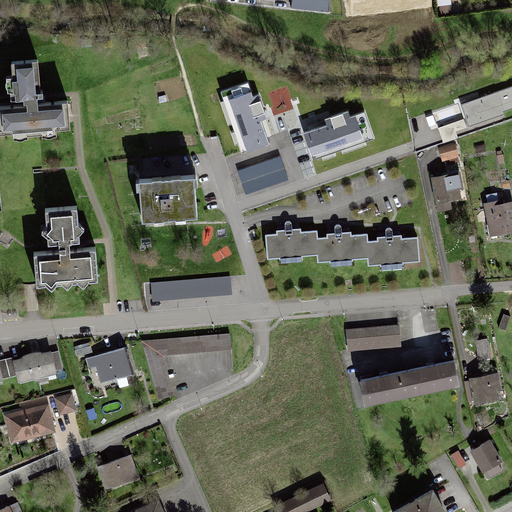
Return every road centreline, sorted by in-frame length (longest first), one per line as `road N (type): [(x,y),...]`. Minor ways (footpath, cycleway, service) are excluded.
road 1 (residential): [(0,487),(249,377),(259,368),(261,311)]
road 2 (residential): [(261,311),(0,333)]
road 3 (residential): [(511,287),(261,311)]
road 4 (residential): [(214,142),(261,311)]
